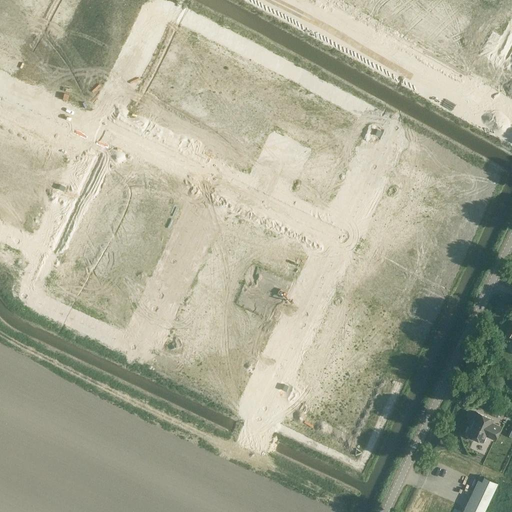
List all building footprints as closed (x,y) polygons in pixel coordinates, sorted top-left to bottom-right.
[(352,0),(349,6),(358,11),(364,0),(352,0)] [(371,0),(371,2),(377,5),(371,16),(372,16),(372,17),(382,23),(383,22),(382,22),(392,4),(384,0),(371,0)] [(392,4),(382,22),(383,22),(394,28),(400,18),(406,21),(412,10),(406,6),(403,10),(392,4)] [(419,13),(412,25),(418,28),(413,39),(424,45),(434,27),(423,21),(425,17),(419,13)] [(170,18),(166,27),(181,34),(185,25),(170,18)] [(166,27),(161,36),(163,36),(177,43),(181,34),(166,27)] [(424,45),(423,46),(434,52),(434,51),(435,51),(441,41),(447,44),(454,33),(447,29),(445,33),(434,27),(424,45)] [(163,36),(159,45),(174,52),(178,43),(177,43),(163,36)] [(159,45),(155,54),(170,61),(174,52),(159,45)] [(206,58),(201,70),(208,73),(210,69),(221,74),(230,56),(231,55),(220,50),(219,51),(218,50),(213,61),(206,58)] [(155,54),(151,63),(166,70),(170,61),(155,54)] [(230,56),(221,74),(233,80),(231,84),(237,87),(243,75),(236,72),(242,61),(230,56)] [(151,63),(147,72),(162,79),(166,70),(151,63)] [(245,79),(240,90),(246,93),(248,89),(260,94),(269,75),(263,72),(263,74),(257,71),(251,82),(245,79)] [(269,75),(260,94),(271,100),(269,104),(276,107),(281,96),(275,93),(280,82),(274,79),(274,78),(269,75)] [(144,77),(140,87),(158,95),(163,85),(144,77)] [(140,87),(135,96),(154,104),(158,95),(140,87)] [(283,99),(278,111),(285,114),(287,110),(298,115),(307,97),(306,97),(295,91),(290,102),(283,99)] [(135,96),(131,105),(150,114),(154,104),(135,96)] [(307,97),(298,115),(310,121),(307,125),(314,128),(320,116),(313,113),(319,102),(317,102),(318,101),(307,96),(306,97),(307,97)] [(129,104),(124,115),(144,124),(150,114),(131,105),(129,104)] [(346,115),(335,140),(341,143),(347,131),(360,137),(366,125),(359,121),(360,120),(349,115),(349,117),(346,115)] [(175,117),(166,136),(176,140),(177,141),(185,122),(175,117)] [(176,140),(176,141),(187,146),(187,145),(186,145),(195,127),(185,122),(177,141),(176,140)] [(9,124),(2,140),(11,144),(18,129),(9,124)] [(195,127),(186,145),(187,145),(196,150),(205,131),(195,127)] [(18,129),(11,144),(19,148),(26,133),(18,129)] [(205,131),(196,150),(206,155),(215,136),(205,131)] [(26,133),(19,148),(28,152),(35,137),(26,133)] [(35,137),(28,152),(37,156),(44,141),(40,139),(35,137)] [(44,141),(37,155),(46,159),(54,143),(45,139),(44,141)] [(222,139),(213,158),(223,162),(223,163),(232,144),(222,139)] [(54,143),(46,159),(55,163),(63,148),(54,143)] [(223,162),(223,163),(233,167),(242,149),(232,144),(223,163),(223,162)] [(242,149),(233,167),(243,172),(251,153),(242,149)] [(333,149),(328,159),(347,168),(352,158),(352,157),(333,149)] [(407,149),(401,162),(413,168),(410,174),(422,180),(425,173),(420,171),(426,159),(424,158),(424,156),(414,152),(413,153),(407,149)] [(251,153),(243,172),(248,174),(253,176),(262,158),(251,153)] [(328,159),(324,170),(342,178),(347,168),(328,159)] [(324,170),(319,180),(337,189),(342,178),(324,170)] [(390,176),(386,185),(401,192),(405,183),(390,176)] [(320,181),(316,191),(334,200),(337,195),(336,195),(339,190),(320,181)] [(386,185),(382,194),(384,195),(397,201),(401,192),(386,185)] [(316,191),(311,202),(329,211),(332,205),(334,200),(316,191)] [(381,199),(379,204),(380,204),(395,211),(399,202),(397,201),(384,195),(382,199),(381,199)] [(380,204),(375,212),(391,220),(395,211),(380,204)] [(375,212),(371,221),(386,228),(391,220),(375,212)] [(369,226),(367,230),(382,237),(386,228),(371,221),(369,226)] [(154,226),(150,235),(165,242),(167,238),(167,237),(169,233),(154,226)] [(150,235),(146,244),(161,251),(165,242),(150,235)] [(146,244),(141,252),(157,259),(161,251),(146,244)] [(141,252),(137,261),(139,262),(152,268),(154,264),(155,264),(157,259),(141,252)] [(139,262),(135,271),(150,278),(154,269),(139,262)] [(203,263),(198,272),(213,279),(218,270),(203,263)] [(135,271),(131,280),(146,287),(150,278),(135,271)] [(198,272),(194,281),(196,281),(209,288),(213,279),(198,272)] [(194,286),(192,290),(207,297),(211,289),(209,288),(196,281),(194,286)] [(192,290),(188,299),(203,306),(207,297),(192,290)] [(188,299),(184,308),(199,315),(203,306),(188,299)] [(181,312),(179,317),(194,324),(199,315),(184,308),(183,307),(181,312)] [(476,411),(466,434),(467,434),(468,437),(472,439),(474,438),(483,442),(486,435),(494,439),(500,426),(492,422),(493,419),(476,411)] [(478,479),(462,511),(483,511),(497,483),(484,476),(481,481),(478,479)]
